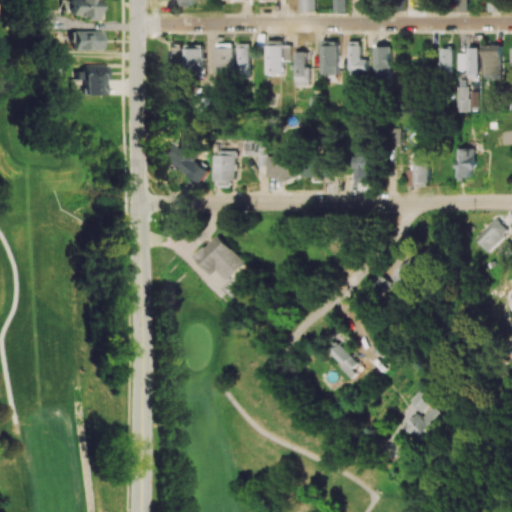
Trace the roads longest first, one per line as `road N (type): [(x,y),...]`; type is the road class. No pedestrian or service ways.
road 1 (tertiary): [(139,0),(140,511)]
road 2 (residential): [(511,201),(140,202)]
road 3 (residential): [(511,22),(140,23)]
road 4 (track): [(217,382),(257,430),(375,488),(369,511)]
road 5 (residential): [(417,202),(381,253),(294,339),(289,357)]
